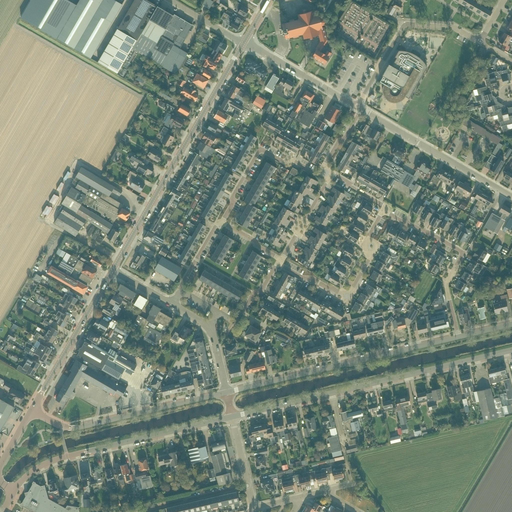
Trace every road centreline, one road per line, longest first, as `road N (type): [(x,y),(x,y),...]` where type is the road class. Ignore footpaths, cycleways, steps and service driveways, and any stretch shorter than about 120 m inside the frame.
road 1 (unclassified): [(232,416),(511,350)]
road 2 (tertiary): [(112,270),(244,42)]
road 3 (unclassified): [(227,392),(458,336)]
road 4 (unclassified): [(14,491),(34,468),(57,458),(232,416)]
road 5 (residential): [(356,106),(405,24),(452,27),(479,42)]
road 6 (residential): [(277,263),(347,297),(383,210)]
road 7 (unclassified): [(502,191),(361,109)]
road 8 (tertiary): [(31,410),(112,270)]
road 9 (unclassified): [(71,427),(227,392)]
road 10 (residential): [(322,168),(318,174),(260,150),(222,221)]
road 11 (unclassified): [(356,106),(244,42)]
